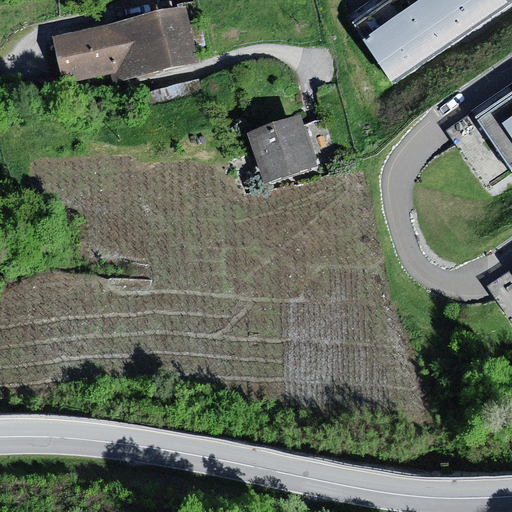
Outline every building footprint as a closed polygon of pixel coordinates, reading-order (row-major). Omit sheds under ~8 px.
[(511,0),(394,0),(355,27),(391,81),(511,0)] [(185,10),(53,40),(66,94),(198,64),(185,10)] [(511,96),(451,137),(490,196),(511,181),(511,96)] [(302,118),(248,136),(265,186),(318,169),(302,118)] [(511,282),(496,293),(511,316),(511,282)]
